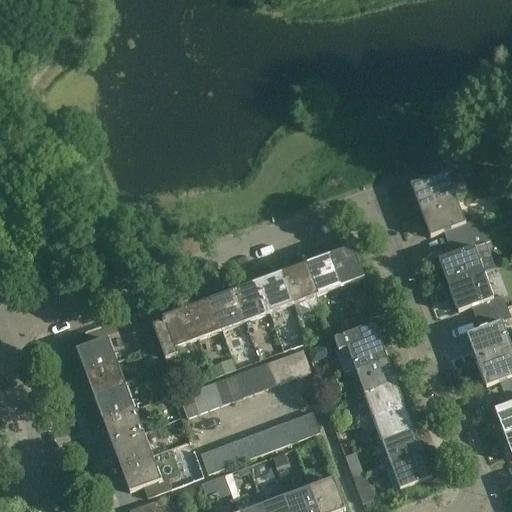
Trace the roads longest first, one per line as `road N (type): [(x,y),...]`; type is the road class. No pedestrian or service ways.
road 1 (residential): [(491,504),(380,215),(363,205),(0,338)]
road 2 (residential): [(0,338),(49,472)]
